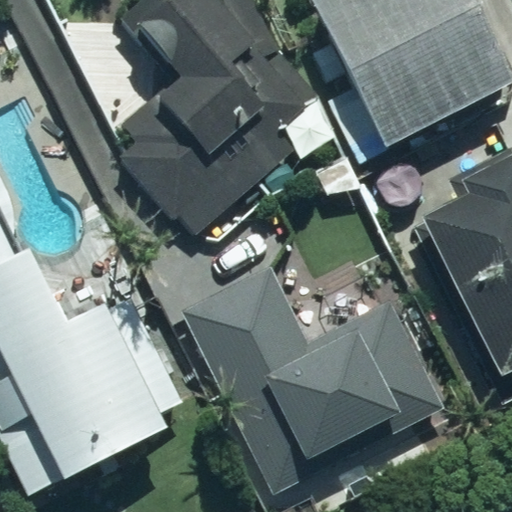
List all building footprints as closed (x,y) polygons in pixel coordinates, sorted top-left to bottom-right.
[(112,165),(184,246),(319,125),(248,0),(154,0),(120,31),(170,87),(111,139),(124,153),(112,165)] [(500,99),(450,0),(324,0),(296,14),(342,105),(325,113),(345,153),(365,143),(375,162),(500,99)] [(491,390),(511,378),(511,158),(509,154),(449,187),(442,172),(389,201),(491,390)] [(0,446),(31,506),(153,441),(146,428),(177,412),(121,308),(51,345),(0,250),(0,230),(10,225),(0,205),(0,446)] [(269,277),(177,321),(263,501),(316,475),(311,466),(432,409),(386,313),(304,352),(269,277)]
